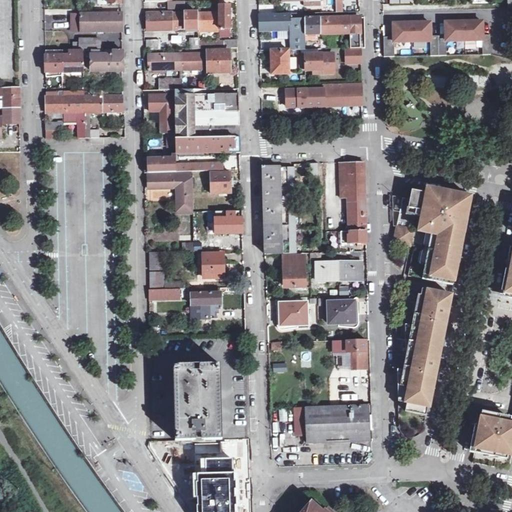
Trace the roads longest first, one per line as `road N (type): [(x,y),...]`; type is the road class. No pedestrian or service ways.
road 1 (residential): [(134,0),(136,394),(128,440)]
road 2 (residential): [(260,482),(251,146)]
road 3 (residential): [(378,166),(384,474)]
road 4 (residential): [(35,302),(31,0)]
road 5 (residential): [(485,189),(431,452),(441,471)]
road 6 (residential): [(441,471),(458,453),(509,194)]
road 7 (unclassified): [(128,440),(35,302)]
road 8 (residential): [(251,146),(247,0)]
road 9 (residential): [(373,0),(374,144)]
road 10 (residential): [(384,474),(260,482)]
road 11 (unclassified): [(374,144),(251,146)]
